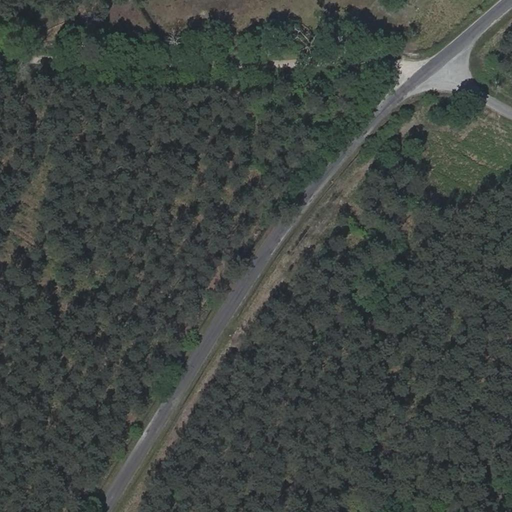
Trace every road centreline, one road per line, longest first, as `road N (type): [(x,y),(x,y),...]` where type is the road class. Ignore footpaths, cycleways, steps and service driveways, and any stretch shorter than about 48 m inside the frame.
road 1 (residential): [(105,511),(296,210),(429,68)]
road 2 (track): [(0,56),(429,68)]
